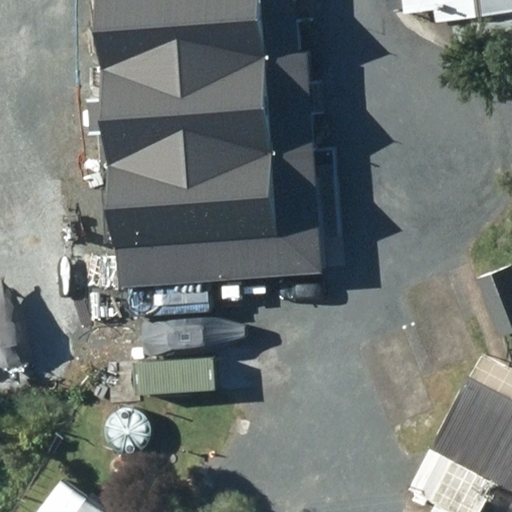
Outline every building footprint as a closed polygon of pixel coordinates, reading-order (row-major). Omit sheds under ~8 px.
[(511,0),(400,0),(403,18),(452,11),(453,22),(459,21),(464,56),(511,49),(511,0)] [(221,246),(220,331),(300,332),(303,73),(320,73),(321,5),(226,4),(226,22),(154,21),(150,245),(221,246)] [(342,394),(435,443),(474,368),(382,319),(342,394)] [(443,448),(462,456),(441,500),(466,511),(494,511),(506,487),(511,490),(511,370),(485,358),(443,448)] [(121,393),(87,444),(139,479),(124,500),(141,511),(165,511),(207,451),(121,393)] [(99,511),(65,486),(45,511),(99,511)]
